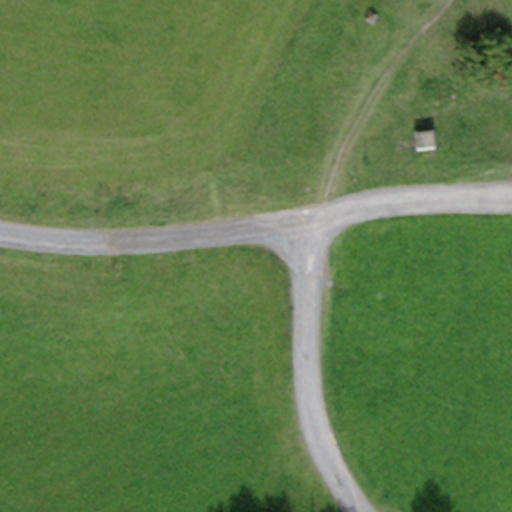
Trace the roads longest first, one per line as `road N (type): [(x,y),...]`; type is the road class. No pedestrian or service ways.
road 1 (unclassified): [(511,199),(423,199),(114,249),(0,232)]
road 2 (track): [(315,222),(306,358),(313,422),(331,471),(361,511)]
